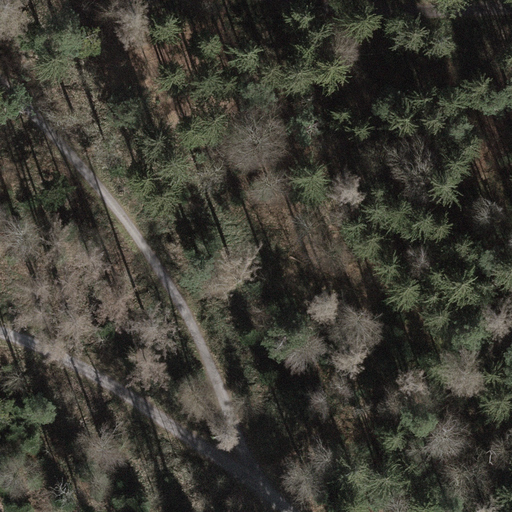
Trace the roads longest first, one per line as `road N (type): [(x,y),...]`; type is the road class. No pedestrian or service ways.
road 1 (track): [(258,478),(192,287),(0,82)]
road 2 (track): [(258,478),(52,347),(0,332)]
